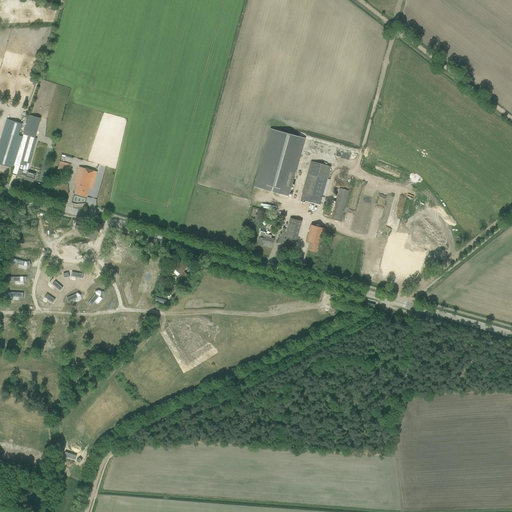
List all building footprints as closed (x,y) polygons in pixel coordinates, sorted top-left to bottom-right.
[(18,160),(18,161),(16,166),(28,169),(35,146),(37,138),(35,138),(40,118),(29,115),(23,135),(27,136),(20,161),(18,160)] [(7,119),(0,141),(0,164),(12,168),(22,137),(19,136),(22,124),(7,119)] [(288,197),(304,138),(297,136),(271,129),(255,187),(274,193),(288,197)] [(320,206),(330,167),(311,161),(300,200),(320,206)] [(59,164),(57,171),(67,175),(70,167),(59,164)] [(79,167),(76,179),(74,184),(77,184),(74,193),(87,197),(89,188),(92,189),(97,172),(91,170),(79,167)] [(35,174),(27,171),(24,170),(24,171),(19,170),(17,176),(21,177),(21,176),(25,178),(25,180),(33,182),(35,176),(35,174)] [(340,221),(349,191),(339,188),(331,219),(340,221)] [(358,208),(355,208),(350,228),(350,234),(352,234),(358,235),(358,234),(361,234),(364,223),(365,217),(365,210),(363,210),(363,205),(359,204),(358,208)] [(273,212),(269,224),(276,227),(280,214),(273,212)] [(301,221),(290,218),(284,237),(296,241),(301,221)] [(311,225),(308,236),(306,241),(310,242),(308,250),(317,253),(324,228),(311,225)] [(280,234),(278,243),(284,245),(286,239),(284,238),(284,235),(285,229),(283,228),(281,234),(280,234)] [(97,232),(91,229),(88,237),(94,240),(97,232)] [(260,231),(258,239),(256,244),(263,246),(263,244),(272,246),(274,239),(270,238),(271,236),(266,234),(265,232),(260,231)] [(381,238),(374,263),(373,267),(387,271),(395,242),(381,238)] [(70,250),(51,245),(48,258),(59,260),(57,265),(76,270),(78,262),(68,259),(71,251),(88,255),(89,251),(94,252),(97,241),(88,239),(86,249),(71,245),(70,250)] [(400,250),(393,273),(409,277),(412,266),(417,267),(420,257),(415,255),(415,254),(400,250)] [(98,257),(95,270),(109,273),(111,259),(98,257)] [(176,264),(173,268),(174,269),(172,271),(177,276),(177,277),(181,281),(183,278),(187,275),(182,270),(187,265),(181,260),(177,265),(176,264)] [(62,288),(55,281),(52,284),(60,291),(62,288)] [(91,306),(99,296),(95,293),(88,303),(91,306)] [(55,299),(47,294),(44,298),(52,303),(55,299)] [(77,298),(76,294),(66,298),(68,302),(77,298)] [(131,304),(115,338),(123,342),(140,309),(131,304)] [(15,314),(15,305),(4,305),(4,314),(15,314)] [(28,326),(38,327),(39,310),(29,310),(28,326)] [(67,329),(66,316),(51,317),(51,329),(67,329)] [(0,333),(0,342),(10,343),(11,324),(0,324),(0,333)] [(48,332),(45,344),(61,348),(64,336),(48,332)] [(33,333),(22,333),(22,350),(33,350),(33,333)]
